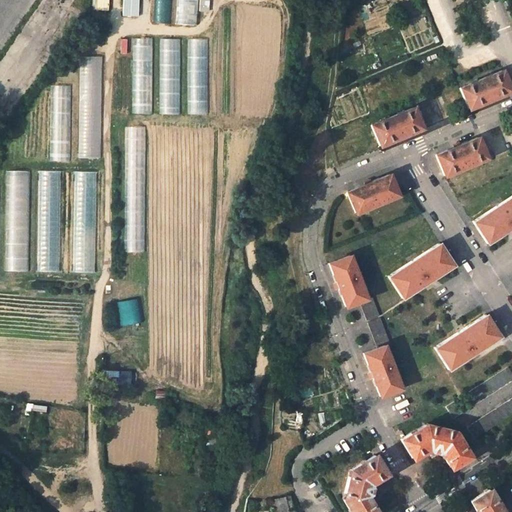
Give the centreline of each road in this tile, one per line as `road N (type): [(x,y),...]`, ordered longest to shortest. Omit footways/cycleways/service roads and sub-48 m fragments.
road 1 (residential): [(373,414),(316,264),(313,217),(335,183),(403,153)]
road 2 (residential): [(403,153),(511,321)]
road 3 (residential): [(373,414),(295,459),(297,486),(314,511)]
